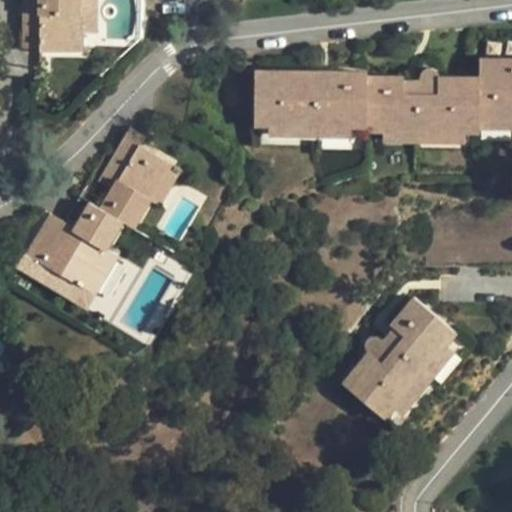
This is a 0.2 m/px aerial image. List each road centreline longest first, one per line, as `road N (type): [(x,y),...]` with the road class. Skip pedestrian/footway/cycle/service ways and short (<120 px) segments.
road 1 (residential): [(511,2),(195,46)]
road 2 (residential): [(195,46),(8,192)]
road 3 (residential): [(8,192),(5,0)]
road 4 (residential): [(415,511),(416,490),(511,379)]
